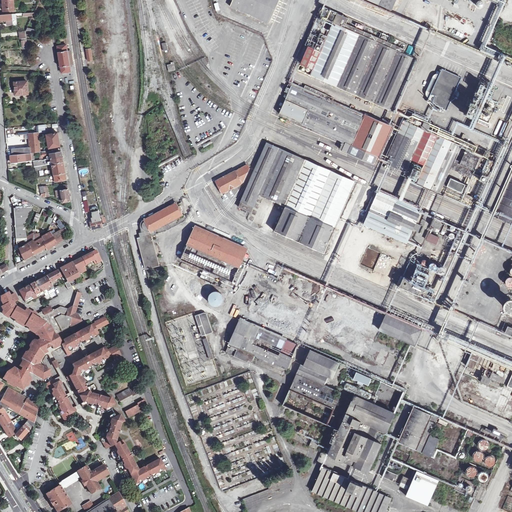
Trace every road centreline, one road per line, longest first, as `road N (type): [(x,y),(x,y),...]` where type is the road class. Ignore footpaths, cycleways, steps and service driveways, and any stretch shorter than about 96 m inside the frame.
road 1 (unclassified): [(308,0),(243,148),(194,189),(221,222),(432,322)]
road 2 (unclassified): [(130,218),(168,365),(207,469),(233,511)]
road 3 (unclassified): [(116,304),(137,381),(192,500),(173,511)]
road 4 (unknown): [(511,144),(432,322)]
road 5 (unclassified): [(78,221),(51,41)]
road 6 (unclassified): [(511,434),(444,404),(420,380),(416,359),(432,322)]
